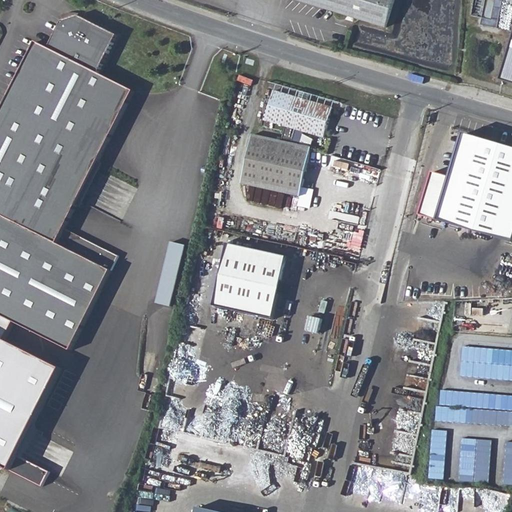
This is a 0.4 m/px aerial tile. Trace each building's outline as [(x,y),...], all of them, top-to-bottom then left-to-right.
[(298,0),(387,27),(394,0),(298,0)] [(64,21),(79,16),(80,13),(70,12),(62,15),(64,21)] [(0,314),(73,351),(121,256),(65,229),(135,91),(99,73),(118,36),(79,16),(64,21),(63,21),(49,48),(38,42),(0,116),(0,314)] [(253,135),(243,184),(301,196),(312,148),(293,143),(296,129),(325,137),(333,106),(309,99),(311,93),(302,91),(301,97),(275,89),(266,121),(286,127),(283,141),(253,135)] [(511,144),(468,132),(455,178),(432,171),(419,215),(511,242),(511,144)] [(160,303),(175,306),(187,243),(171,240),(160,303)] [(274,319),(287,258),(228,246),(215,306),(274,319)] [(58,367),(0,337),(0,464),(43,486),(50,473),(13,454),(58,367)] [(463,376),(511,379),(511,349),(465,346),(463,376)] [(438,406),(437,420),(511,425),(511,394),(443,389),(442,406),(438,406)] [(278,436),(281,414),(252,410),(249,432),(278,436)] [(435,429),(431,477),(445,478),(449,430),(435,429)] [(491,482),(494,439),(464,437),(461,480),(491,482)]
